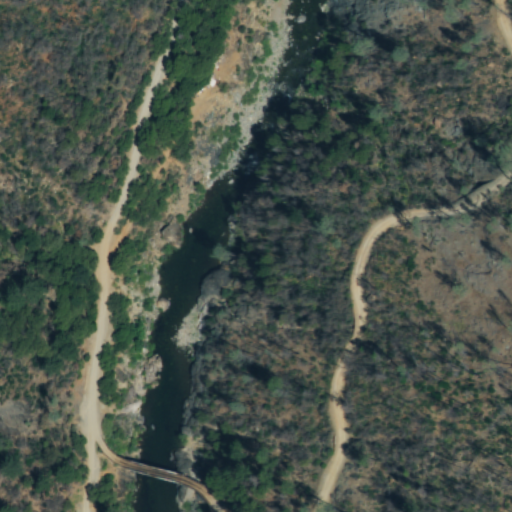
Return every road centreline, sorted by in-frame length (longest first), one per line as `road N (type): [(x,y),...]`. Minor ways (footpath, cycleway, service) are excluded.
road 1 (residential): [(497,0),(511,42),(475,194),(383,226),(353,265),(352,322),(317,511),(204,504),(177,482)]
road 2 (residential): [(42,460),(89,431),(106,252),(174,0)]
